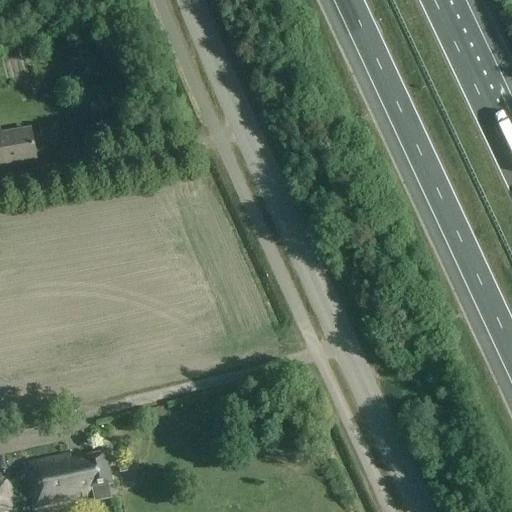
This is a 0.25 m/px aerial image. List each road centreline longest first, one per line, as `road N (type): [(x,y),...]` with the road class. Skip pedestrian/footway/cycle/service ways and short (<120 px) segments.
road 1 (tertiary): [(421,511),(190,0)]
road 2 (motorway): [(348,0),(511,350)]
road 3 (motorway): [(511,172),(430,0)]
